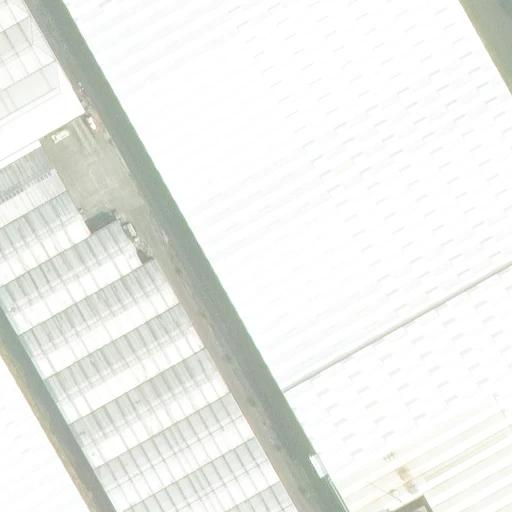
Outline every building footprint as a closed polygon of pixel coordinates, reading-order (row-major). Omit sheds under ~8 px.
[(0,0),(0,161),(37,140),(83,114),(66,84),(18,0),(0,0)] [(61,0),(332,483),(491,394),(511,381),(511,99),(456,0),(61,0)] [(0,286),(90,235),(37,140),(0,161),(0,286)] [(294,511),(281,489),(223,385),(152,260),(140,266),(115,221),(90,235),(0,286),(0,309),(43,385),(113,511),(294,511)] [(0,511),(89,511),(0,356),(0,511)] [(511,381),(491,394),(511,431),(511,381)] [(511,511),(511,431),(491,394),(332,483),(348,511),(388,511),(421,493),(431,511),(511,511)]
